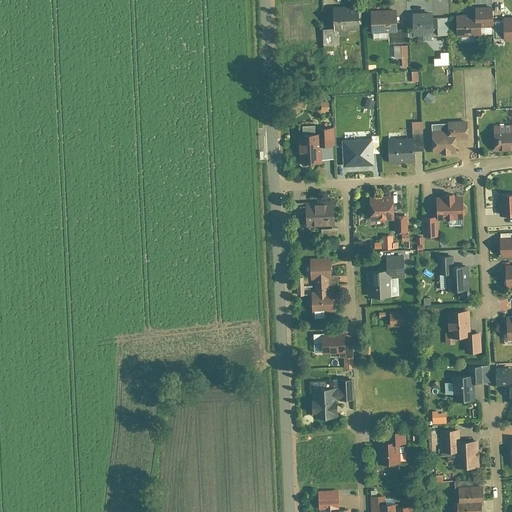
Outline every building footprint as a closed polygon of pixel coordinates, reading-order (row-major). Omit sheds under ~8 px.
[(360,6),(335,7),(335,13),(336,29),(340,29),(361,28),(360,6)] [(477,13),(458,14),(459,37),(483,35),(483,27),(494,26),(494,21),(493,6),(477,7),(477,13)] [(397,8),(372,9),(373,32),(395,31),(398,31),(397,8)] [(417,12),(414,12),(415,33),(435,32),(433,11),(417,12)] [(450,17),(439,17),(440,35),(451,34),(450,17)] [(507,39),(506,21),(494,21),(494,26),(495,40),(507,39)] [(341,45),(340,29),(336,29),(325,30),(326,46),(341,45)] [(398,31),(395,31),(395,43),(410,42),(409,30),(398,31)] [(409,45),(395,45),(396,58),(409,57),(409,45)] [(424,98),(431,103),(436,96),(429,92),(424,98)] [(294,109),(301,112),(305,102),(297,100),(294,109)] [(435,152),(458,151),(458,138),(470,138),(469,119),(450,120),(450,122),(433,123),(435,152)] [(415,136),(416,150),(425,149),(424,120),(415,121),(415,136)] [(496,151),(511,149),(511,123),(495,125),(496,145),(496,151)] [(298,132),(299,162),(325,161),(325,158),(336,158),(335,126),(317,127),(317,132),(298,132)] [(391,162),(416,161),(416,150),(415,136),(390,137),(391,162)] [(373,165),(372,139),(342,140),(343,166),(373,165)] [(511,214),(511,192),(500,193),(501,215),(511,214)] [(395,215),(394,195),(371,196),(372,220),(395,219),(395,215)] [(439,215),(439,219),(465,218),(464,195),(438,196),(439,215)] [(307,202),(308,225),(336,224),(335,200),(307,202)] [(408,214),(395,215),(395,219),(396,232),(409,231),(408,214)] [(439,219),(439,215),(424,216),(425,235),(440,235),(439,219)] [(394,249),(394,234),(383,235),(384,249),(394,249)] [(511,237),(502,238),(503,257),(511,256),(511,237)] [(369,292),(369,296),(393,295),(392,274),(406,274),(405,254),(388,255),(389,268),(368,269),(369,292)] [(471,288),(470,264),(457,265),(456,254),(438,255),(439,273),(448,272),(449,289),(471,288)] [(332,256),(312,257),(313,278),(316,278),(317,290),(313,291),(314,311),(335,310),(334,290),(331,290),(330,278),(333,277),(332,256)] [(472,332),(471,308),(449,310),(450,336),(464,335),(465,353),(483,352),(482,331),(472,332)] [(391,311),(391,326),(409,325),(408,310),(391,311)] [(323,333),(324,353),(347,351),(346,338),(346,332),(323,333)] [(313,334),(314,353),(321,352),(321,341),(321,334),(313,334)] [(362,346),(362,355),(371,354),(371,345),(362,346)] [(453,375),(455,400),(476,398),(475,382),(489,381),(488,364),(469,365),(470,374),(453,375)] [(511,400),(511,365),(498,366),(499,384),(511,383),(511,400)] [(340,399),(355,399),(354,378),(339,378),(340,386),(314,387),(315,416),(340,415),(340,399)] [(432,412),(432,423),(446,423),(446,412),(432,412)] [(481,465),(480,440),(462,440),(462,428),(442,429),(443,451),(456,451),(457,467),(481,465)] [(378,440),(379,463),(402,462),(401,442),(407,442),(407,429),(390,430),(391,440),(378,440)] [(460,486),(461,500),(484,498),(486,498),(485,484),(475,485),(460,486)] [(327,509),(341,508),(340,489),(320,490),(321,509),(327,509)] [(420,511),(420,497),(406,497),(406,505),(398,505),(397,502),(387,503),(387,495),(372,496),(372,511),(420,511)] [(459,500),(459,511),(484,511),(484,498),(461,500),(459,500)]
